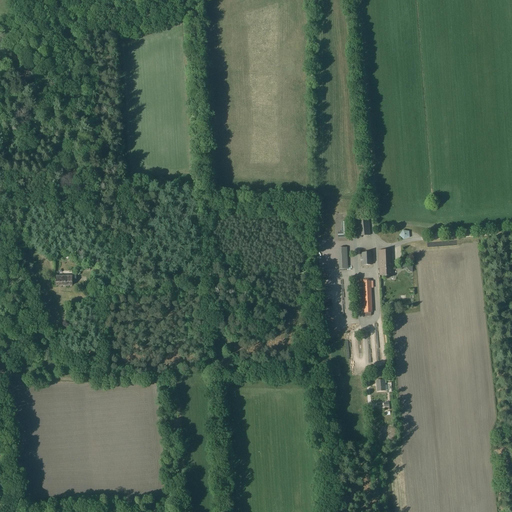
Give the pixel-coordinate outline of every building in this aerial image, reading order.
[(369,219),(357,220),(359,237),(370,235),(369,219)] [(347,237),(347,222),(341,222),(342,232),(338,232),(339,238),(347,237)] [(409,232),(403,230),(399,236),(404,240),(410,238),(409,232)] [(393,275),(392,250),(379,250),(379,276),(393,275)] [(363,259),(363,260),(362,261),(362,266),(372,265),(372,253),(361,253),(362,257),(363,259)] [(72,275),(72,276),(56,276),(56,286),(73,286),(73,281),(76,281),(76,274),(72,275)] [(362,281),(364,313),(365,313),(366,317),(371,316),(371,313),(372,313),(371,281),(362,281)] [(385,391),(384,380),(377,381),(377,391),(385,391)]
